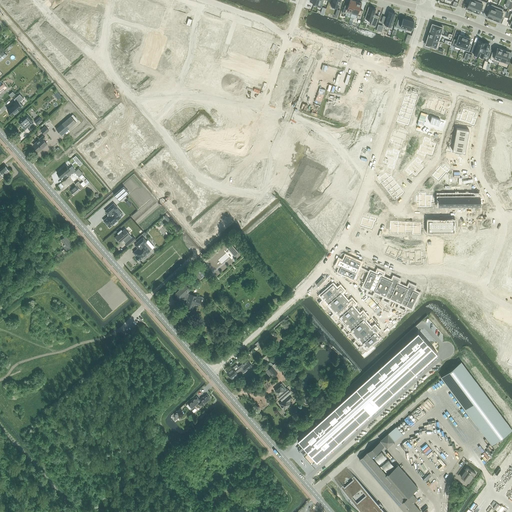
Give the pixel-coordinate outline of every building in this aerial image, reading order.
[(345,5),(342,12),(346,14),(346,12),(352,13),(356,1),(353,0),(349,0),(348,6),(345,5)] [(465,0),(465,2),(468,3),(466,8),(472,11),(476,0),(465,0)] [(481,0),(476,0),(472,11),(478,13),(481,8),(484,9),(487,2),(481,0)] [(356,1),(352,13),(357,15),(356,17),(360,18),(362,10),(359,9),(362,3),(356,1)] [(488,4),(485,10),(488,11),(486,16),(492,19),(497,6),(491,4),(491,5),(488,4)] [(497,6),(492,19),(499,21),(501,16),(504,17),(506,11),(503,10),(504,9),(497,6)] [(152,7),(149,15),(159,18),(162,10),(152,7)] [(369,7),(365,18),(372,20),(370,25),(375,26),(379,16),(374,15),(376,9),(369,7)] [(383,16),(381,22),(391,26),(395,14),(388,11),(386,17),(383,16)] [(149,15),(147,23),(156,26),(159,18),(149,15)] [(398,19),(395,27),(406,30),(407,28),(411,30),(414,21),(403,18),(402,20),(398,19)] [(432,23),(430,30),(440,34),(443,27),(432,23)] [(119,27),(117,32),(127,35),(129,30),(131,31),(132,28),(128,26),(127,29),(119,27)] [(430,30),(427,37),(438,41),(438,40),(440,34),(430,30)] [(117,32),(116,38),(123,40),(122,43),(127,45),(128,42),(125,41),(127,35),(117,32)] [(454,39),(452,45),(460,48),(465,36),(464,36),(464,35),(460,34),(460,35),(459,34),(457,40),(454,39)] [(465,36),(460,48),(469,52),(471,45),(468,44),(470,38),(469,38),(470,37),(466,36),(466,37),(465,36)] [(427,37),(425,44),(438,49),(440,41),(438,40),(438,41),(427,37)] [(252,46),(249,52),(253,53),(254,50),(259,52),(262,41),(261,41),(261,40),(258,39),(257,40),(257,39),(254,46),(252,46)] [(474,42),(471,51),(479,55),(484,43),(478,40),(477,43),(474,42)] [(262,41),(259,52),(264,54),(263,56),(266,57),(268,51),(265,50),(268,43),(267,43),(264,41),(264,42),(262,41)] [(484,43),(479,55),(487,58),(491,50),(488,49),(489,45),(484,43)] [(122,49),(114,49),(114,55),(124,55),(124,49),(127,49),(127,46),(122,46),(122,49)] [(492,52),(490,59),(499,62),(499,61),(503,49),(497,47),(495,53),(492,52)] [(499,62),(498,64),(507,67),(508,64),(510,58),(507,57),(508,51),(503,49),(499,61),(499,62)] [(200,50),(197,57),(207,60),(210,53),(200,50)] [(294,51),(293,55),(296,56),(294,62),(304,65),(306,59),(299,57),(300,54),(294,51)] [(124,55),(114,55),(114,61),(122,61),(122,64),(127,64),(127,61),(124,61),(124,55)] [(197,57),(195,64),(205,67),(207,60),(197,57)] [(289,66),(288,70),(294,72),(295,69),(302,71),(304,65),(294,62),(292,67),(289,66)] [(195,64),(193,71),(203,74),(205,67),(195,64)] [(337,74),(335,80),(338,81),(339,79),(344,81),(348,70),(346,69),(347,69),(343,68),(342,68),(340,75),(337,74)] [(136,70),(124,70),(124,78),(136,78),(136,70)] [(348,70),(344,81),(349,82),(349,85),(352,86),(354,80),(351,79),(353,72),(353,71),(349,70),(348,70)] [(193,71),(190,78),(200,82),(203,74),(193,71)] [(166,76),(159,77),(159,87),(167,87),(166,76)] [(174,76),(166,76),(167,87),(174,87),(174,76)] [(287,76),(280,81),(286,89),(293,84),(287,76)] [(151,77),(144,78),(144,88),(152,88),(151,77)] [(159,77),(151,77),(152,88),(159,87),(159,77)] [(190,78),(188,85),(198,89),(200,82),(190,78)] [(374,87),(372,93),(375,94),(376,92),(381,94),(385,83),(383,82),(384,81),(380,80),(380,81),(379,81),(377,88),(374,87)] [(280,81),(273,86),(279,94),(286,89),(280,81)] [(213,82),(211,92),(219,94),(221,84),(213,82)] [(385,83),(381,94),(386,95),(385,98),(389,99),(391,93),(388,92),(390,85),(390,84),(390,83),(386,82),(386,83),(385,83)] [(221,84),(219,94),(228,96),(230,86),(221,84)] [(273,86),(267,91),(273,99),(279,94),(273,86)] [(237,87),(235,97),(243,99),(245,89),(237,87)] [(310,87),(301,116),(311,120),(320,91),(310,87)] [(245,89),(243,99),(252,100),(254,91),(245,89)] [(254,91),(252,100),(260,102),(262,92),(254,91)] [(406,91),(405,97),(414,100),(415,94),(406,91)] [(24,98),(20,94),(14,99),(16,101),(13,104),(14,104),(11,107),(10,106),(7,109),(12,115),(23,106),(20,102),(24,98)] [(428,103),(426,109),(429,111),(429,109),(435,111),(439,101),(433,99),(431,104),(428,103)] [(439,101),(435,111),(441,113),(441,115),(444,116),(446,110),(443,109),(445,103),(439,101)] [(186,102),(184,112),(192,114),(194,103),(186,102)] [(372,102),(370,105),(373,106),(371,111),(382,115),(382,113),(383,113),(384,110),(384,109),(377,107),(378,104),(372,102)] [(194,103),(192,114),(200,116),(202,105),(194,103)] [(202,105),(200,116),(208,117),(210,107),(202,105)] [(210,107),(208,117),(216,119),(218,108),(210,107)] [(458,114),(456,120),(459,121),(460,119),(466,121),(469,111),(463,109),(461,115),(458,114)] [(367,115),(366,119),(372,121),(373,118),(380,120),(381,120),(382,116),(381,116),(382,115),(371,111),(369,116),(367,115)] [(469,111),(466,121),(471,123),(471,125),(474,126),(475,120),(473,119),(475,113),(469,111)] [(130,112),(120,120),(125,126),(135,118),(130,112)] [(227,115),(226,123),(234,125),(236,114),(231,113),(231,115),(227,115)] [(172,114),(164,120),(167,124),(175,118),(172,114)] [(236,114),(234,125),(242,127),(244,118),(241,117),(241,115),(236,114)] [(324,114),(320,123),(327,126),(331,117),(324,114)] [(33,122),(27,115),(19,122),(25,129),(33,122)] [(246,120),(245,126),(248,127),(248,125),(254,127),(256,116),(250,115),(249,120),(246,120)] [(56,129),(62,135),(77,123),(71,116),(56,129)] [(256,116),(254,127),(260,128),(260,129),(263,130),(264,123),(261,123),(262,117),(256,116)] [(398,116),(396,121),(406,124),(407,119),(398,116)] [(331,117),(327,126),(333,129),(337,119),(331,117)] [(175,118),(167,124),(170,128),(178,122),(175,118)] [(337,119),(333,129),(339,131),(343,122),(337,119)] [(495,120),(492,130),(496,131),(500,121),(495,120)] [(266,128),(265,134),(268,135),(269,132),(276,134),(279,122),(271,121),(270,128),(266,128)] [(500,121),(496,131),(501,133),(505,123),(500,121)] [(178,122),(170,128),(173,132),(181,126),(178,122)] [(343,122),(339,131),(346,134),(350,125),(343,122)] [(505,123),(501,133),(506,135),(510,125),(505,123)] [(134,128),(130,131),(132,134),(134,132),(138,136),(146,129),(142,125),(136,130),(134,128)] [(181,126),(173,132),(176,137),(185,130),(181,126)] [(394,130),(392,136),(402,139),(405,130),(399,128),(398,131),(394,130)] [(146,129),(138,136),(142,140),(140,142),(142,144),(145,141),(143,139),(149,134),(146,129)] [(185,130),(176,137),(179,141),(188,134),(185,130)] [(292,130),(289,135),(300,140),(302,135),(302,136),(304,132),(300,130),(299,133),(292,130)] [(188,134),(179,141),(183,145),(187,142),(189,144),(194,140),(192,138),(191,138),(188,134)] [(289,135),(287,140),(293,144),(292,146),(298,149),(299,146),(297,145),(300,140),(289,135)] [(33,144),(34,146),(37,150),(39,151),(43,148),(42,147),(44,146),(47,144),(43,140),(45,138),(43,136),(39,139),(40,139),(33,144)] [(392,136),(390,141),(394,143),(393,146),(399,148),(402,139),(392,136)] [(426,137),(425,140),(427,141),(425,147),(435,150),(437,144),(431,142),(432,139),(426,137)] [(309,145),(307,151),(310,152),(311,150),(316,152),(321,143),(315,140),(312,146),(309,145)] [(146,144),(142,148),(144,150),(146,148),(150,152),(158,146),(154,141),(148,147),(146,144)] [(321,143),(316,152),(322,155),(320,158),(324,159),(327,153),(324,152),(327,145),(321,143)] [(158,146),(150,152),(154,157),(152,159),(154,161),(157,157),(155,155),(161,150),(158,146)] [(258,146),(256,154),(267,156),(269,148),(258,146)] [(421,152),(420,155),(426,157),(427,154),(433,156),(435,150),(425,147),(423,152),(421,152)] [(287,150),(282,159),(289,162),(294,153),(294,154),(296,151),(290,148),(289,151),(287,150)] [(387,150),(385,156),(395,160),(397,154),(399,154),(400,151),(394,149),(393,152),(387,150)] [(198,150),(191,158),(196,161),(202,153),(198,150)] [(202,153),(196,161),(200,165),(206,156),(202,153)] [(256,154),(254,162),(265,164),(267,156),(256,154)] [(165,156),(157,163),(163,169),(171,162),(165,156)] [(206,156),(200,165),(204,168),(210,159),(206,156)] [(385,156),(383,163),(389,165),(388,168),(394,170),(395,167),(393,166),(395,160),(385,156)] [(419,158),(412,165),(420,172),(424,167),(421,165),(423,162),(419,158)] [(210,159),(204,168),(208,171),(214,163),(210,159)] [(171,162),(163,169),(168,176),(176,168),(171,162)] [(214,163),(208,171),(212,174),(218,166),(214,163)] [(5,165),(0,169),(0,178),(10,171),(5,165)] [(65,165),(57,172),(61,178),(66,173),(68,176),(75,170),(72,166),(69,169),(65,165)] [(412,165),(408,169),(416,176),(420,172),(412,165)] [(218,166),(212,174),(216,178),(223,169),(218,166)] [(280,166),(278,173),(290,176),(292,169),(280,166)] [(440,166),(432,175),(438,180),(446,171),(448,172),(450,170),(445,166),(443,168),(440,166)] [(76,173),(71,178),(73,181),(78,176),(79,177),(83,173),(78,168),(74,172),(76,173)] [(226,168),(224,175),(228,175),(226,181),(232,182),(235,171),(229,170),(229,169),(226,168)] [(235,171),(232,182),(238,183),(239,178),(243,178),(244,172),(241,171),(240,173),(235,171)] [(246,173),(245,179),(248,180),(247,185),(253,186),(255,176),(249,174),(249,173),(246,173)] [(386,173),(378,179),(381,183),(389,177),(386,173)] [(180,174),(172,181),(177,187),(185,180),(180,174)] [(255,176),(253,186),(258,188),(260,182),(263,183),(264,176),(261,176),(261,177),(255,176)] [(389,177),(381,183),(385,187),(392,182),(389,177)] [(185,180),(177,187),(183,194),(191,187),(185,180)] [(75,184),(76,185),(71,191),(74,195),(83,187),(78,181),(75,184)] [(392,182),(385,187),(388,191),(395,185),(392,182)] [(395,185),(388,191),(391,195),(399,190),(395,185)] [(129,193),(124,187),(115,195),(120,201),(129,193)] [(399,190),(391,195),(394,200),(402,194),(399,190)] [(194,192),(189,196),(191,199),(196,204),(205,197),(200,191),(196,194),(194,192)] [(416,196),(416,202),(419,203),(419,207),(425,207),(425,196),(416,196)] [(425,196),(425,207),(431,207),(431,203),(434,203),(434,196),(425,196)] [(118,208),(114,204),(105,211),(109,215),(104,220),(110,227),(113,224),(115,225),(117,223),(117,221),(121,217),(115,211),(118,208)] [(364,217),(361,223),(372,227),(375,218),(369,216),(368,218),(364,217)] [(441,220),(429,220),(429,231),(441,231),(441,220)] [(453,220),(441,220),(441,231),(453,231),(453,220)] [(390,221),(389,230),(398,231),(398,221),(390,221)] [(398,221),(398,231),(405,231),(406,222),(398,221)] [(479,227),(476,227),(476,232),(479,232),(479,231),(485,231),(485,221),(479,221),(479,227)] [(491,221),(485,221),(485,231),(491,231),(491,232),(494,232),(494,227),(491,227),(491,221)] [(458,229),(455,229),(455,234),(458,234),(458,232),(464,232),(463,222),(458,222),(458,229)] [(469,222),(463,222),(464,232),(469,232),(469,234),(472,234),(472,229),(469,229),(469,222)] [(413,223),(413,232),(421,233),(421,223),(413,223)] [(117,238),(115,239),(119,242),(120,242),(120,241),(121,242),(124,240),(130,234),(125,229),(122,231),(121,230),(118,233),(119,234),(116,237),(117,238)] [(356,235),(354,239),(366,244),(370,236),(357,230),(355,234),(356,235)] [(130,234),(124,240),(126,242),(125,243),(128,247),(136,240),(133,237),(132,237),(130,234)] [(65,236),(61,239),(66,246),(64,247),(66,251),(69,249),(70,248),(73,246),(65,236)] [(137,248),(133,252),(136,256),(134,256),(135,257),(138,261),(143,257),(144,258),(146,256),(146,255),(150,251),(151,249),(152,249),(154,247),(148,240),(147,241),(143,237),(134,244),(137,248)] [(475,245),(472,253),(483,256),(486,248),(483,248),(484,245),(479,243),(477,246),(475,245)] [(232,244),(228,248),(235,256),(240,252),(232,244)] [(388,246),(385,253),(396,258),(398,255),(401,256),(403,251),(400,249),(399,251),(388,246)] [(421,252),(415,253),(416,263),(422,263),(421,257),(424,257),(424,250),(421,250),(421,252)] [(446,250),(446,259),(451,259),(453,260),(451,264),(459,267),(464,255),(453,250),(446,250)] [(409,251),(406,251),(406,257),(409,257),(410,263),(416,263),(415,253),(409,253),(409,251)] [(339,259),(338,262),(360,272),(362,270),(358,268),(361,262),(346,255),(343,261),(339,259)] [(473,262),(469,270),(480,274),(483,265),(478,263),(479,261),(473,259),(472,262),(473,262)] [(338,262),(337,264),(341,266),(338,272),(353,279),(356,273),(359,275),(360,272),(338,262)] [(511,264),(504,262),(502,267),(511,270),(511,264)] [(193,271),(199,279),(204,275),(198,267),(193,271)] [(511,270),(502,267),(500,272),(510,276),(511,270)] [(370,271),(363,286),(369,289),(367,292),(370,293),(380,271),(377,270),(376,273),(370,271)] [(380,271),(370,293),(372,294),(374,291),(379,294),(386,278),(381,276),(383,272),(380,271)] [(500,272),(498,277),(508,281),(510,276),(500,272)] [(386,278),(379,294),(385,296),(384,299),(386,301),(396,278),(394,277),(392,281),(386,278)] [(498,277),(496,282),(506,286),(508,281),(498,277)] [(396,278),(386,301),(389,302),(390,298),(396,301),(396,299),(403,286),(397,283),(399,279),(396,278)] [(496,282),(494,287),(504,291),(506,286),(496,282)] [(332,283),(319,294),(323,299),(321,301),(323,303),(341,287),(339,285),(336,288),(332,283)] [(403,286),(396,299),(402,302),(401,305),(403,306),(413,284),(411,283),(409,287),(404,284),(403,286)] [(413,284),(403,306),(406,308),(407,304),(413,307),(420,292),(414,289),(416,285),(413,284)] [(428,288),(427,291),(432,293),(433,291),(439,293),(439,292),(445,294),(448,287),(441,285),(441,287),(435,284),(433,289),(428,288)] [(186,285),(175,295),(179,300),(183,296),(185,298),(188,299),(186,306),(192,308),(194,302),(199,304),(200,302),(201,302),(202,302),(202,301),(203,301),(203,300),(204,300),(204,299),(204,298),(203,298),(203,297),(202,297),(199,296),(199,297),(187,293),(187,292),(190,290),(186,285)] [(453,289),(450,294),(453,295),(454,294),(459,296),(463,287),(458,285),(455,290),(453,289)] [(341,287),(323,303),(324,305),(327,303),(331,308),(344,297),(340,292),(343,289),(341,287)] [(463,287),(459,296),(464,299),(463,300),(466,301),(468,297),(466,296),(468,290),(463,287)] [(344,297),(331,308),(335,312),(332,315),(334,317),(353,301),(351,299),(348,301),(344,297)] [(467,304),(465,309),(467,310),(469,308),(474,310),(478,301),(473,299),(470,306),(467,304)] [(353,301),(334,317),(336,319),(339,317),(343,321),(356,310),(352,306),(355,303),(353,301)] [(478,301),(474,310),(479,313),(478,316),(480,317),(483,312),(480,311),(484,304),(478,301)] [(356,310),(343,321),(347,326),(344,328),(346,330),(365,314),(363,312),(360,315),(356,310)] [(365,314),(346,330),(348,333),(351,330),(355,335),(367,324),(363,319),(366,317),(365,314)] [(486,318),(482,327),(489,331),(493,321),(486,318)] [(367,324),(355,335),(359,340),(356,342),(358,344),(376,328),(374,326),(371,328),(367,324)] [(376,328),(358,344),(360,346),(362,344),(366,348),(379,337),(375,333),(378,330),(376,328)] [(418,332),(297,440),(298,440),(299,439),(317,460),(316,461),(437,353),(418,332)] [(511,340),(504,337),(502,341),(511,346),(511,344),(511,340)] [(502,341),(499,346),(509,351),(511,346),(502,341)] [(499,346),(497,351),(506,356),(509,351),(499,346)] [(497,351),(494,356),(504,361),(506,356),(497,351)] [(461,361),(440,376),(492,444),(511,429),(461,361)] [(243,373),(252,366),(250,364),(248,365),(247,364),(246,363),(245,363),(243,364),(242,363),(238,366),(236,364),(232,367),(227,372),(232,379),(241,371),(243,373)] [(272,366),(268,369),(273,375),(277,372),(280,369),(275,363),(272,366)] [(279,387),(275,391),(279,395),(278,396),(282,401),(279,403),(284,410),(291,404),(289,401),(292,398),(289,395),(291,393),(287,389),(282,383),(278,386),(279,387)] [(198,402),(195,405),(196,407),(197,407),(198,407),(199,408),(200,408),(201,407),(202,407),(211,398),(207,394),(204,397),(203,396),(202,397),(200,399),(199,399),(200,400),(198,402)] [(200,400),(199,399),(197,397),(195,399),(195,398),(193,400),(192,402),(191,401),(189,403),(190,403),(189,405),(192,408),(198,402),(200,400)] [(388,434),(380,441),(385,447),(386,448),(394,442),(388,434)] [(380,441),(367,453),(372,459),(380,451),(385,447),(380,441)] [(386,458),(381,452),(374,458),(379,464),(386,458)] [(367,453),(359,460),(372,474),(404,511),(419,511),(420,511),(413,503),(416,500),(411,494),(406,498),(385,475),(372,459),(367,453)] [(393,467),(388,460),(381,466),(386,473),(393,467)] [(397,465),(385,475),(406,498),(411,494),(417,488),(397,465)] [(474,476),(476,474),(467,467),(465,470),(466,470),(461,477),(469,483),(474,476)] [(341,487),(341,488),(361,511),(384,511),(381,508),(383,507),(380,504),(379,505),(354,476),(353,477),(352,478),(354,481),(345,489),(343,486),(342,486),(341,487)]
